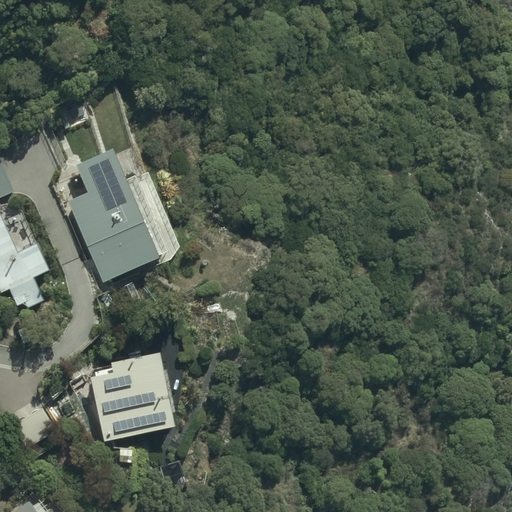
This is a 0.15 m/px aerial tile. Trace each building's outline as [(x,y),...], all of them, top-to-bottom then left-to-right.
[(139,177),(129,182),(113,149),(76,167),(89,194),(68,203),(105,281),(150,260),(156,272),(171,265),(183,247),(151,178),(142,183),(139,177)] [(0,194),(16,186),(0,155),(0,194)] [(0,208),(0,292),(8,289),(14,301),(15,300),(18,306),(24,304),(27,310),(46,300),(34,274),(51,266),(37,236),(17,245),(0,208)] [(117,373),(93,379),(107,445),(181,428),(164,353),(115,364),(117,373)] [(39,402),(7,422),(25,452),(58,432),(39,402)]
